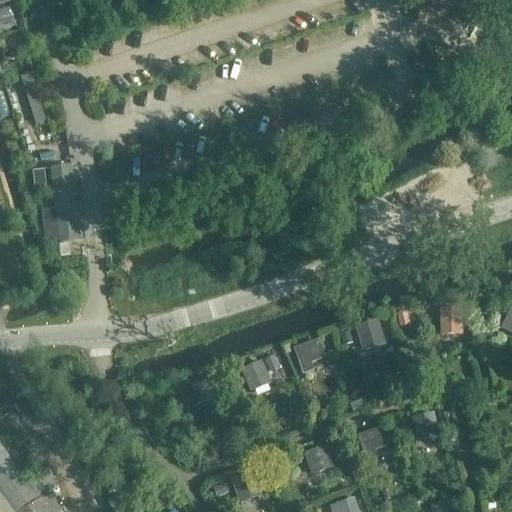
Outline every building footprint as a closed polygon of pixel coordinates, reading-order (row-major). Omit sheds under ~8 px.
[(39,21),(36,11),(29,13),(32,23),(39,21)] [(48,122),(41,99),(33,75),(21,79),(35,126),(48,122)] [(45,169),(33,171),(37,194),(49,192),(45,169)] [(80,240),(71,169),(51,171),(59,242),(80,240)] [(70,256),(69,246),(69,245),(59,247),(61,257),(70,256)] [(511,312),(501,334),(511,339),(511,312)] [(462,313),(440,314),(440,340),(462,340),(462,313)] [(378,326),(356,332),(363,356),(385,350),(378,326)] [(327,366),(317,337),(284,349),(295,378),(327,366)] [(249,391),(272,384),(265,361),(242,368),(249,391)] [(219,404),(209,375),(180,386),(190,415),(219,404)] [(435,417),(409,422),(416,454),(441,448),(435,417)] [(358,435),(364,454),(389,446),(383,427),(358,435)] [(28,485),(0,447),(0,490),(15,511),(60,511),(47,494),(60,484),(49,470),(28,485)] [(323,450),(298,463),(310,488),(336,475),(323,450)] [(254,471),(232,479),(242,504),(264,496),(254,471)] [(364,511),(355,492),(325,506),(327,511),(364,511)]
